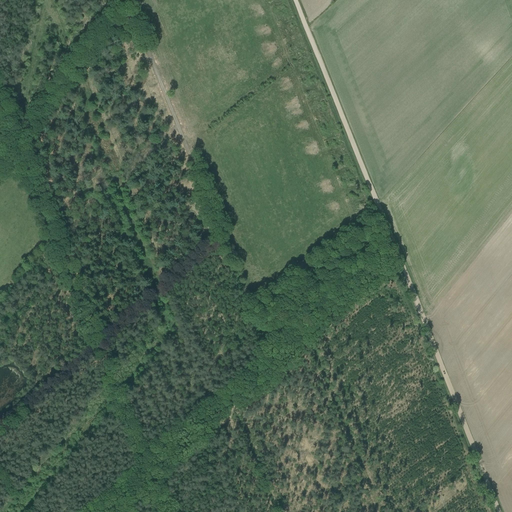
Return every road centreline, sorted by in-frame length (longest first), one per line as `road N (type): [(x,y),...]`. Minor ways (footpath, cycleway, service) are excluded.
road 1 (track): [(156,511),(144,470),(392,253)]
road 2 (track): [(392,253),(495,511)]
road 3 (track): [(293,0),(392,253)]
